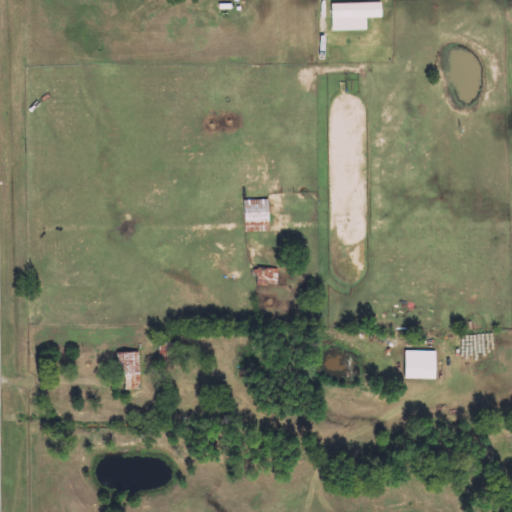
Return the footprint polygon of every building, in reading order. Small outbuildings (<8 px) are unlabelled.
[(384,3),(334,4),(335,31),(369,31),(369,19),(384,18),(384,3)] [(279,285),(279,269),(257,270),(258,286),(279,285)] [(171,344),(161,344),(160,362),(170,362),(171,344)] [(408,380),(439,379),(438,351),(407,352),(408,380)] [(141,353),(118,354),(119,376),(126,376),(127,390),(142,390),(141,353)]
